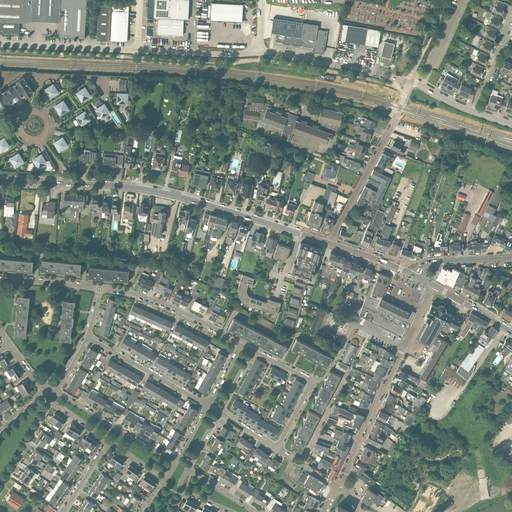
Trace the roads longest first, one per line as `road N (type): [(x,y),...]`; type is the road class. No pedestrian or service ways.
road 1 (secondary): [(67,184),(144,189),(332,243)]
road 2 (residential): [(345,486),(349,460),(433,285)]
road 3 (unclassified): [(332,243),(409,83)]
road 4 (residential): [(0,488),(52,403),(107,440)]
road 5 (residential): [(240,344),(172,307),(99,288)]
road 6 (residential): [(409,83),(260,52)]
road 7 (residential): [(175,465),(55,391)]
road 8 (residential): [(207,406),(87,337)]
road 9 (unclassified): [(0,44),(138,51)]
road 10 (residential): [(278,449),(310,384),(254,351)]
road 11 (residential): [(260,52),(138,51)]
